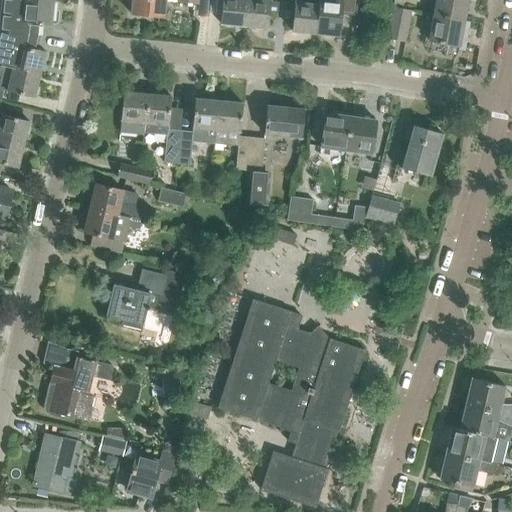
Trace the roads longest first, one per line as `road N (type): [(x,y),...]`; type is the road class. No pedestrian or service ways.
road 1 (residential): [(503,98),(88,48)]
road 2 (residential): [(0,416),(88,48)]
road 3 (residential): [(437,325),(503,98)]
road 4 (residential): [(377,511),(437,325)]
